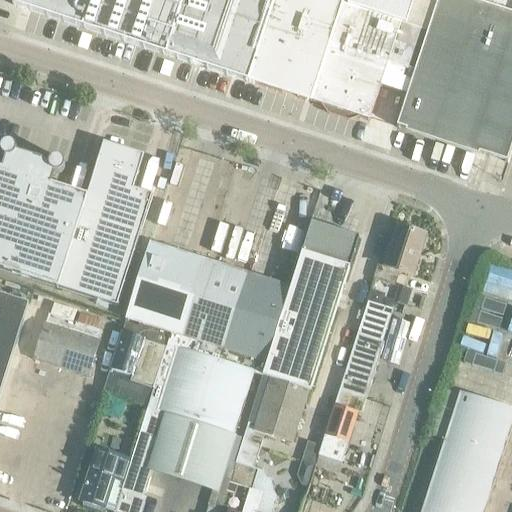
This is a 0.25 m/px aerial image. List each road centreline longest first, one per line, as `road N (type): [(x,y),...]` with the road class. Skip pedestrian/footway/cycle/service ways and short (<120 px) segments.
road 1 (unclassified): [(477,207),(0,47)]
road 2 (unclassified): [(384,502),(477,207)]
